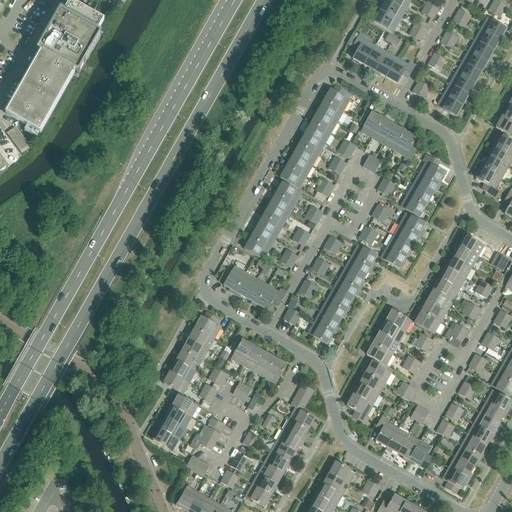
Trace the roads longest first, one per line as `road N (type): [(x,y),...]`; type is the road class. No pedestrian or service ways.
road 1 (residential): [(460,511),(351,448),(315,362),(204,289),(204,276),(319,79)]
road 2 (trunk): [(0,463),(264,0)]
road 3 (trunk): [(234,0),(0,411)]
road 4 (residential): [(511,241),(473,214),(441,132),(332,71),(319,79)]
